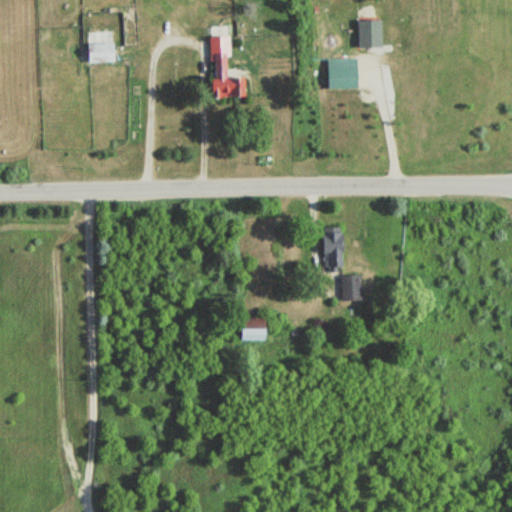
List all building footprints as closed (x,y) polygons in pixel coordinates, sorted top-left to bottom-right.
[(378,21),(354,21),(354,49),(378,49),(378,21)] [(205,99),(242,97),(241,78),(228,79),(226,37),(208,38),(211,81),(204,81),(205,99)] [(111,63),(110,44),(82,46),(83,64),(111,63)] [(342,274),(340,229),(316,230),(318,275),(342,274)] [(359,301),(359,277),(339,277),(339,301),(359,301)] [(254,343),(254,328),(231,328),(231,343),(254,343)]
